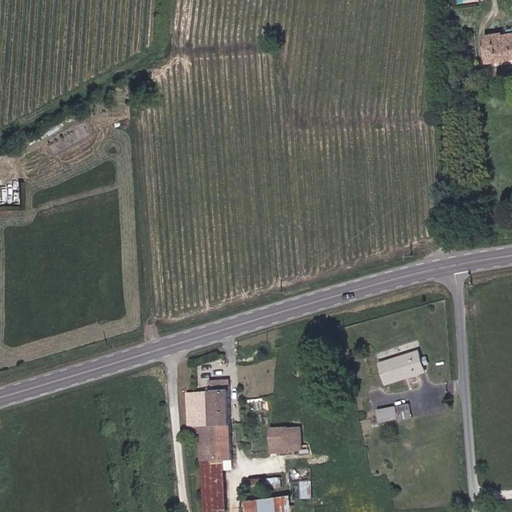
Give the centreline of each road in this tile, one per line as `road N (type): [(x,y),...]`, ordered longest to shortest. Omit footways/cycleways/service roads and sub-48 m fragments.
road 1 (secondary): [(459,266),(0,405)]
road 2 (unclassified): [(480,511),(459,266)]
